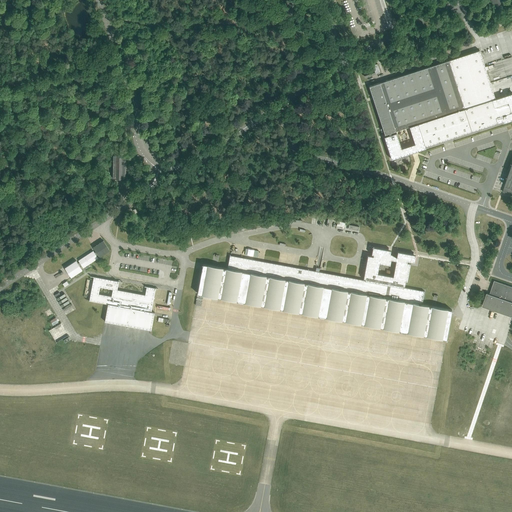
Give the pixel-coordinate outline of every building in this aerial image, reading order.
[(384,138),(391,159),(407,154),(405,147),(401,148),(396,132),(391,134),(391,132),(409,126),(417,151),(426,148),(425,146),(503,121),(503,123),(511,119),(511,92),(495,98),(479,50),(445,61),(369,86),(383,128),(381,129),(382,132),(384,132),(385,134),(389,133),(389,135),(386,136),(386,138),(384,138)] [(363,72),(365,77),(380,72),(377,64),(367,67),(368,69),(367,69),(367,70),(363,72)] [(113,154),(112,178),(125,178),(126,154),(113,154)] [(511,164),(503,192),(511,194),(511,164)] [(100,257),(110,250),(103,240),(93,247),(96,252),(94,253),(93,251),(79,260),(80,262),(78,263),(76,260),(65,267),(71,277),(82,270),(80,266),(82,265),(83,267),(98,258),(96,256),(98,254),(100,257)] [(365,280),(319,271),(320,268),(316,268),(315,271),(264,261),(244,257),(244,258),(231,256),(231,255),(230,255),(227,268),(203,264),(197,293),(238,300),(238,302),(243,303),(243,302),(319,315),(319,317),(324,318),(325,316),(400,330),(400,332),(406,333),(406,331),(446,339),(452,309),(422,304),(424,291),(402,287),(403,283),(403,282),(405,282),(409,263),(409,262),(407,262),(407,260),(414,262),(415,256),(398,253),(397,253),(397,256),(387,251),(373,248),(372,248),(371,254),(372,254),(373,254),(373,256),(367,255),(368,255),(364,274),(366,275),(365,276),(365,280)] [(147,287),(145,295),(117,289),(119,281),(94,276),(89,300),(108,304),(105,321),(127,325),(126,326),(129,326),(151,330),(154,312),(151,312),(155,288),(156,288),(146,286),(146,287),(147,287)] [(487,293),(482,305),(511,315),(511,286),(494,280),(489,294),(487,293)] [(45,312),(48,317),(53,314),(50,309),(48,310),(45,312)]
